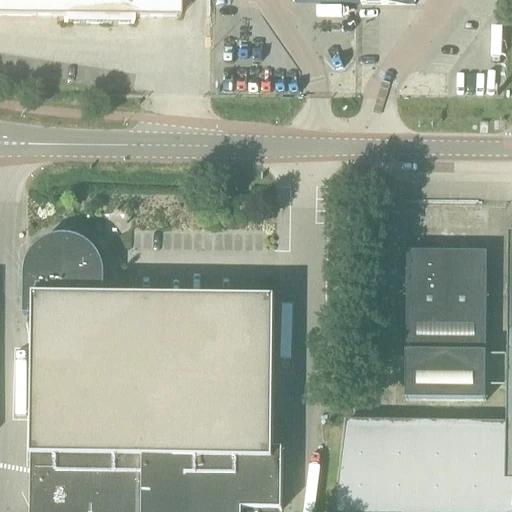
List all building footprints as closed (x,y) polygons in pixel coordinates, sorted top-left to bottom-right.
[(180,15),(180,0),(0,0),(0,17),(64,18),(64,24),(134,25),(134,19),(176,19),(179,19),(179,15),(180,15)] [(308,54),(317,48),(306,31),(297,38),(308,54)] [(511,233),(510,233),(507,423),(344,418),(334,511),(506,511),(507,482),(511,481),(511,233)] [(24,277),(24,318),(33,318),(32,459),(36,459),(36,487),(47,511),(242,511),(243,511),(275,511),(282,511),(283,452),(273,451),(275,301),(105,299),(105,279),(105,278),(105,275),(105,272),(104,270),(104,267),(102,263),(100,259),(98,255),(97,253),(95,251),(93,249),(91,247),(88,245),(85,243),(81,241),(77,240),(74,239),(72,238),(69,238),(66,238),(62,238),(57,238),(53,239),(51,240),(48,241),(45,242),(43,244),(40,246),(36,249),(34,251),(33,253),(31,256),(29,258),(28,261),(26,265),(26,267),(25,269),(25,271),(24,274),(24,277)] [(408,253),(407,401),(487,402),(488,254),(408,253)]
